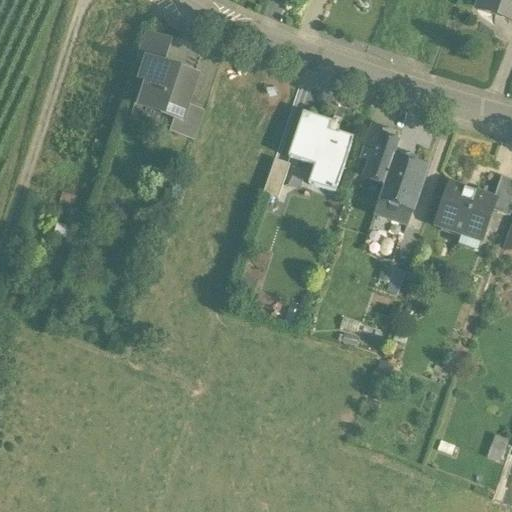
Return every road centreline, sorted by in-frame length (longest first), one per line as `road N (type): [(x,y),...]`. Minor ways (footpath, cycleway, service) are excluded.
road 1 (unclassified): [(511,125),(308,58),(169,0)]
road 2 (track): [(0,264),(85,0)]
